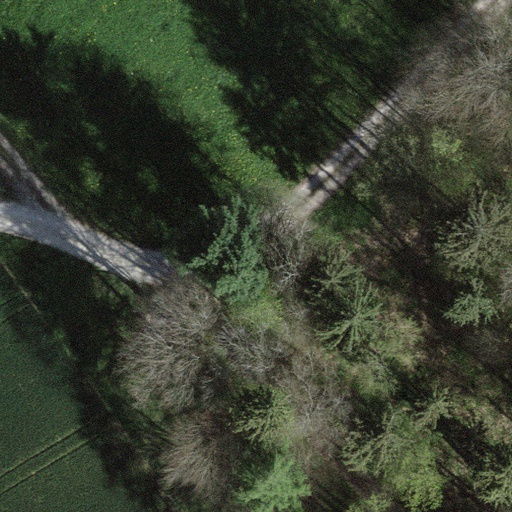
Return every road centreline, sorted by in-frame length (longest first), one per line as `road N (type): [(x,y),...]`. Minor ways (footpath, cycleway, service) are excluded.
road 1 (track): [(179,296),(425,0)]
road 2 (track): [(383,511),(179,296)]
road 3 (track): [(68,250),(179,296)]
